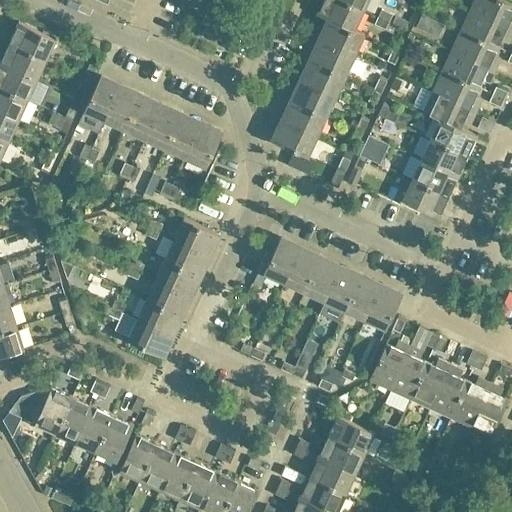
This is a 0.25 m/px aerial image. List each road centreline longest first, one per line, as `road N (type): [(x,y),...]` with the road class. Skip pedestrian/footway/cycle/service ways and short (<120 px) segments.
road 1 (residential): [(262,190),(234,99),(218,79),(44,0)]
road 2 (residential): [(188,347),(261,381),(237,436),(158,400),(184,345)]
road 3 (residential): [(415,255),(262,190)]
road 4 (residential): [(444,267),(423,310),(502,346),(511,325)]
road 5 (residential): [(198,327),(262,190)]
